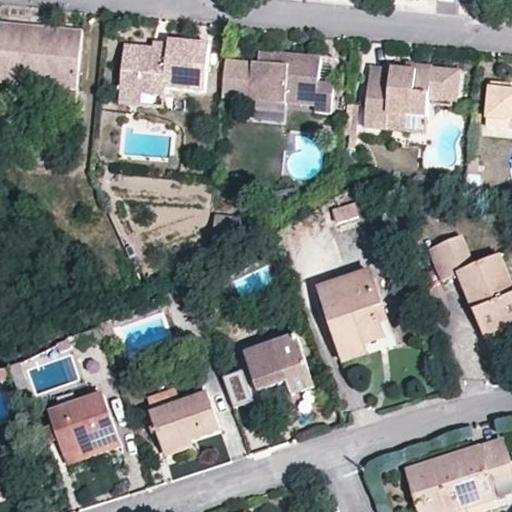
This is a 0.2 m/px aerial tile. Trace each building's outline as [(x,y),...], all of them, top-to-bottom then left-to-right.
[(81,37),(52,34),(51,40),(39,39),(27,37),(27,31),(0,28),(0,87),(4,88),(4,81),(20,82),(24,83),(25,76),(44,78),(43,85),(49,86),(62,87),(61,94),(60,106),(73,108),(75,96),(81,37)] [(52,34),(27,31),(27,37),(39,39),(51,40),(52,34)] [(118,94),(139,96),(161,99),(162,90),(203,94),(208,46),(166,41),(166,45),(165,51),(158,51),(152,50),(123,47),(118,94)] [(260,66),(229,62),(225,102),(238,103),(253,91),(266,106),(288,109),(289,99),(318,102),(317,115),(334,117),(336,87),(320,86),(322,62),(292,58),(291,70),(283,69),(284,58),(261,55),(260,66)] [(291,70),(292,58),(284,58),(283,69),(291,70)] [(370,70),(366,130),(388,131),(389,114),(410,116),(429,117),(431,99),(458,101),(460,72),(433,70),(433,69),(418,68),(418,73),(406,72),(370,70)] [(48,99),(49,86),(43,85),(44,78),(25,76),(24,83),(20,82),(19,97),(48,99)] [(511,92),(510,92),(510,86),(489,84),(485,127),(506,129),(507,121),(511,121),(511,92)] [(253,91),(238,103),(266,106),(253,91)] [(138,108),(139,96),(118,94),(117,106),(138,108)] [(289,99),(288,109),(317,112),(318,102),(289,99)] [(428,132),(429,117),(410,116),(409,131),(428,132)] [(357,208),(336,213),(339,224),(360,219),(357,208)] [(214,226),(212,246),(238,249),(239,228),(214,226)] [(484,341),(511,329),(511,284),(502,258),(473,270),(461,238),(430,251),(454,311),(470,305),(484,341)] [(318,291),(337,348),(360,340),(362,345),(384,338),(378,322),(375,312),(381,309),(369,273),(318,291)] [(385,320),(381,309),(375,312),(378,322),(385,320)] [(83,348),(105,340),(100,325),(79,334),(83,348)] [(511,340),(511,329),(484,341),(488,350),(511,340)] [(63,351),(73,347),(70,338),(59,343),(63,351)] [(257,391),(285,382),(288,393),(313,385),(297,338),(245,356),(257,391)] [(365,354),(362,345),(360,340),(337,348),(342,362),(365,354)] [(28,384),(21,359),(11,364),(17,388),(28,384)] [(225,379),(237,411),(256,403),(244,372),(225,379)] [(151,400),(155,413),(181,405),(176,392),(151,400)] [(52,422),(57,438),(61,452),(118,435),(104,394),(49,411),(52,422)] [(181,405),(155,413),(149,415),(161,453),(222,433),(209,396),(181,405)] [(47,441),(57,438),(52,422),(42,426),(47,441)] [(121,445),(118,435),(61,452),(64,461),(121,445)] [(431,500),(435,511),(455,511),(495,499),(488,480),(511,473),(500,439),(408,469),(420,504),(431,500)] [(0,490),(9,488),(0,454),(0,490)] [(422,511),(435,511),(431,500),(420,504),(422,511)]
